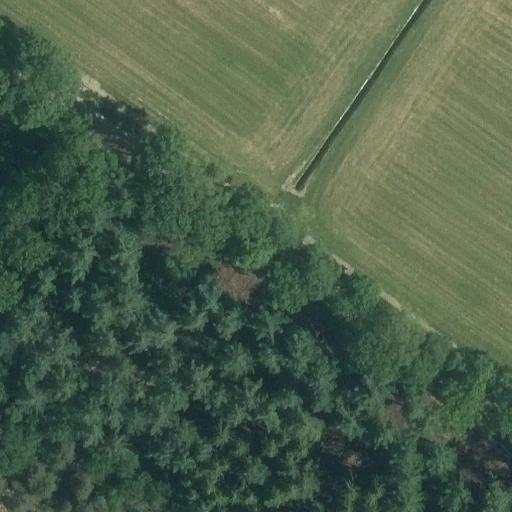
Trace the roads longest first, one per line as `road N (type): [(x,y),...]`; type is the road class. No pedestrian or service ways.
road 1 (track): [(101,125),(511,418)]
road 2 (track): [(0,258),(101,125)]
